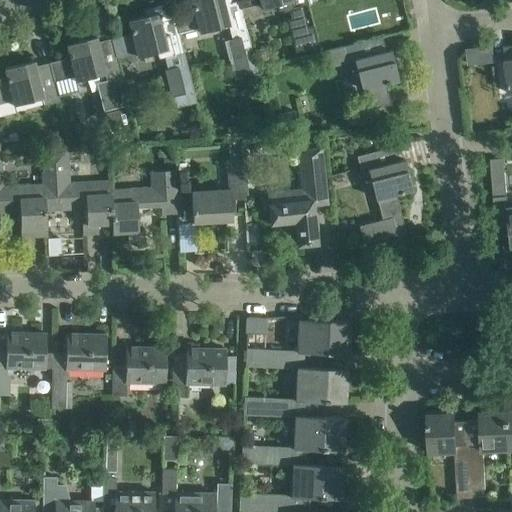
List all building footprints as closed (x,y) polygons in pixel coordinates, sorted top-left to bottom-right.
[(232,38),(227,39),(233,60),(252,55),(241,8),(240,8),(238,0),(191,0),(193,9),(173,14),(178,32),(179,32),(198,27),(199,32),(228,25),(232,38)] [(238,0),(240,8),(241,8),(260,3),(261,8),(276,4),(279,13),(290,10),(293,20),(289,21),(298,55),(319,49),(313,26),(308,28),(303,7),(308,6),(306,0),(238,0)] [(172,9),(128,20),(131,33),(111,38),(116,57),(117,56),(136,51),(137,57),(157,52),(158,58),(164,57),(167,69),(164,70),(171,96),(193,90),(179,32),(178,32),(173,14),(172,9)] [(116,57),(111,38),(97,41),(96,36),(66,44),(69,57),(49,62),(54,81),(55,81),(74,76),(75,81),(104,73),(108,87),(104,88),(108,104),(118,101),(119,107),(129,104),(122,77),(117,56),(116,57)] [(385,51),(382,36),(343,46),(346,62),(354,60),(361,89),(366,88),(371,108),(390,104),(385,83),(398,80),(391,50),(385,51)] [(509,93),(511,92),(511,45),(503,47),(509,93)] [(272,49),(258,53),(261,66),(276,62),(272,49)] [(60,101),(55,81),(54,81),(49,62),(35,66),(34,60),(4,68),(8,81),(0,82),(0,102),(12,100),(14,105),(42,98),(44,105),(60,101)] [(282,128),(297,125),(294,111),(279,114),(282,128)] [(380,219),(359,225),(363,243),(406,234),(395,193),(412,189),(404,159),(399,160),(395,146),(356,156),(360,172),(368,170),(380,219)] [(302,189),(267,193),(270,223),(294,221),(297,245),(317,243),(313,205),(327,204),(321,148),(298,150),(302,189)] [(44,184),(43,184),(3,186),(1,152),(0,152),(0,212),(19,211),(21,237),(47,235),(46,210),(45,210),(44,184)] [(504,157),(490,158),(496,238),(509,237),(510,248),(511,247),(511,206),(508,206),(504,157)] [(231,199),(245,198),(244,178),(243,160),(227,161),(229,189),(191,191),(192,221),(232,219),(231,199)] [(111,189),(111,180),(69,182),(68,169),(42,170),(43,184),(44,184),(45,210),(46,210),(62,209),(61,201),(85,199),(87,222),(82,223),(82,234),(98,233),(97,223),(111,223),(112,223),(111,189)] [(179,212),(177,169),(151,171),(152,187),(111,189),(112,223),(111,223),(112,232),(127,231),(128,240),(143,240),(143,229),(138,229),(137,206),(161,205),(161,213),(179,212)] [(178,249),(196,248),(195,222),(178,222),(178,249)] [(263,345),(264,318),(247,317),(246,344),(263,345)] [(347,354),(349,321),(298,318),(297,350),(297,351),(304,352),(347,354)] [(0,350),(0,393),(10,393),(10,368),(46,368),(46,353),(46,333),(6,332),(6,341),(6,350),(0,350)] [(53,383),(53,407),(71,407),(71,382),(66,382),(66,369),(106,369),(106,354),(106,334),(66,333),(66,352),(54,351),(53,371),(53,383)] [(126,382),(159,382),(165,382),(166,347),(126,346),(125,365),(113,364),(113,395),(126,395),(126,382)] [(186,383),(205,383),(225,383),(226,349),(186,348),(185,366),(173,366),(173,386),(173,396),(186,396),(186,383)] [(246,348),(245,364),(296,367),(295,399),(295,400),(302,400),(345,402),(347,369),(303,367),(304,352),(297,351),(297,350),(246,348)] [(50,397),(50,382),(41,382),(41,397),(50,397)] [(244,396),(243,413),(294,415),(292,447),(292,448),(299,448),(343,450),(344,417),(301,415),(302,400),(295,400),(295,399),(244,396)] [(480,423),(468,423),(471,497),(485,496),(483,450),(509,449),(507,410),(480,411),(480,423)] [(457,498),(458,498),(471,497),(468,423),(455,424),(454,412),(427,413),(428,423),(426,423),(426,427),(428,427),(429,453),(455,451),(457,498)] [(176,462),(176,436),(163,436),(163,462),(176,462)] [(241,444),(241,461),(292,463),(290,495),(290,496),(310,497),(341,499),(342,465),(299,463),(299,448),(292,448),(292,447),(241,444)] [(230,484),(214,484),(214,493),(194,492),(175,492),(176,469),(163,469),(162,488),(162,508),(174,509),(174,511),(229,511),(230,511),(230,484)] [(42,475),(42,500),(42,511),(94,511),(94,501),(55,500),(56,475),(42,475)] [(116,477),(102,477),(102,508),(114,508),(114,511),(153,511),(154,492),(115,491),(116,477)] [(290,496),(290,495),(239,493),(238,509),(289,511),(309,511),(310,497),(290,496)] [(0,511),(42,511),(42,500),(0,499),(0,511)]
